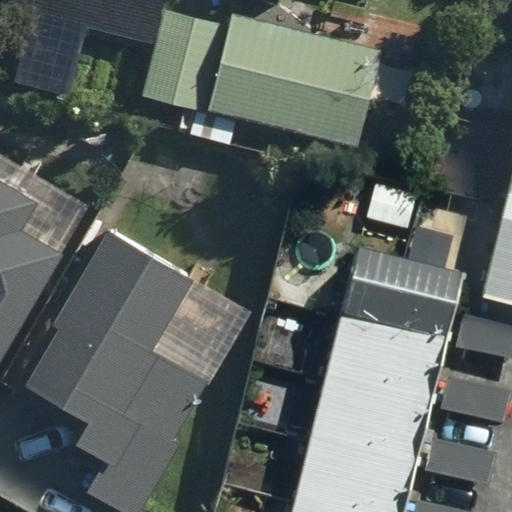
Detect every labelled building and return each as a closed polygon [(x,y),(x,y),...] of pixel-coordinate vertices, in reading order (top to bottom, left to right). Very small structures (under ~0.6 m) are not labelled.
[(0,0),(0,9),(147,49),(160,0),(0,0)] [(168,33),(161,31),(159,40),(151,39),(138,101),(351,145),(370,50),(172,9),(168,33)] [(511,308),(511,126),(468,297),(511,308)] [(0,354),(52,249),(7,227),(18,203),(0,194),(0,354)] [(65,453),(89,469),(82,485),(122,511),(135,511),(183,438),(175,433),(212,376),(201,369),(234,318),(102,233),(36,334),(46,341),(11,394),(76,436),(65,453)] [(339,265),(279,511),(395,511),(449,292),(339,265)]
